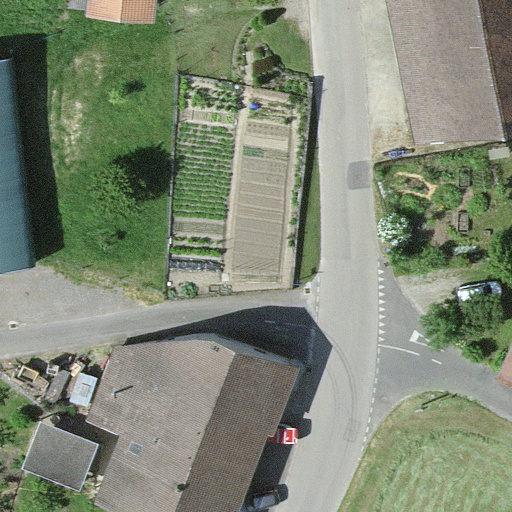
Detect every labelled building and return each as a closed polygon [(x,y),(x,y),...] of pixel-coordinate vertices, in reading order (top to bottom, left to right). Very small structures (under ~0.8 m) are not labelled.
[(511,0),(388,0),(413,139),(511,121),(511,0)] [(0,250),(40,246),(14,37),(0,38),(0,250)] [(236,511),(299,366),(215,331),(104,364),(85,416),(124,434),(92,508),(103,511),(236,511)] [(511,335),(491,378),(511,388),(511,335)] [(40,404),(20,454),(81,477),(100,428),(40,404)]
